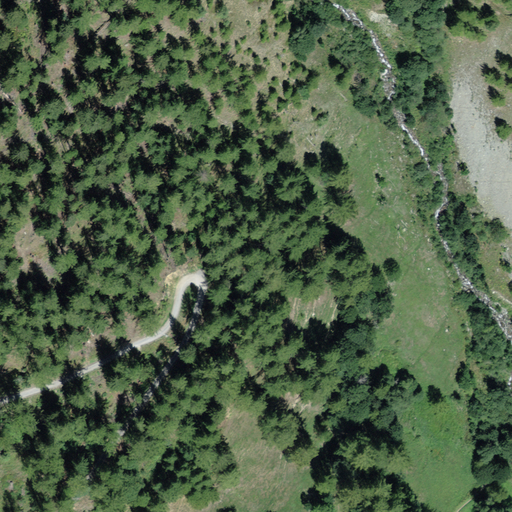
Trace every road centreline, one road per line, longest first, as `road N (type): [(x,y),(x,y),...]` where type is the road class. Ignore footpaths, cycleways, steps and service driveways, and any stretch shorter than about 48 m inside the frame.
road 1 (unclassified): [(60,511),(178,348),(202,295),(199,281)]
road 2 (track): [(199,281),(181,284),(161,332),(0,402)]
